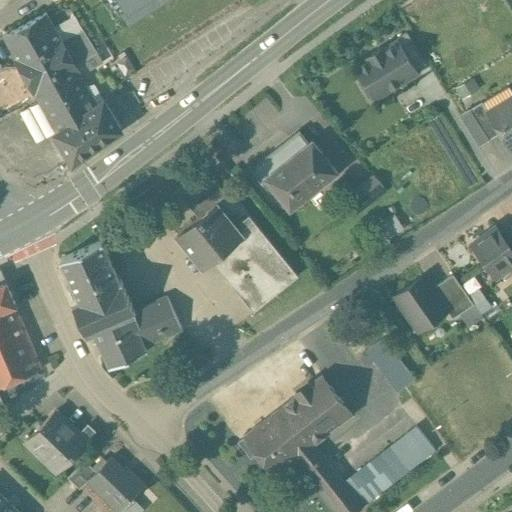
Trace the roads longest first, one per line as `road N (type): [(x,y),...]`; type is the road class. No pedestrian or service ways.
road 1 (residential): [(511,185),(135,432)]
road 2 (primary): [(333,0),(16,233)]
road 3 (residential): [(16,233),(74,366)]
